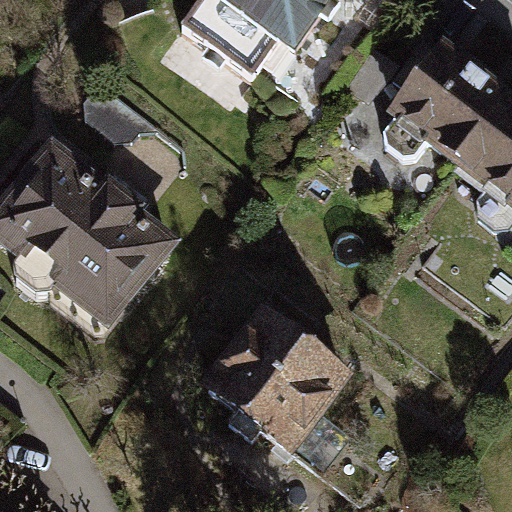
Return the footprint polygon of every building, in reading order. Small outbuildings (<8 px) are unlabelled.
[(336,0),(207,0),(182,37),(249,84),(279,40),(299,54),(336,0)] [(410,96),(441,54),(423,41),(392,83),(410,96)] [(504,102),(441,54),(410,96),(394,117),(400,122),(399,133),(418,147),(431,144),(456,165),(504,102)] [(511,107),(504,102),(456,165),(490,190),(476,208),(477,221),(496,235),(509,233),(511,228),(511,107)] [(108,329),(171,251),(133,220),(138,214),(108,190),(102,198),(52,158),(0,221),(0,242),(23,261),(15,272),(16,285),(33,299),(49,298),(58,288),(108,329)] [(261,319),(207,394),(236,414),(228,425),(253,443),(261,433),(288,453),(343,378),(261,319)]
